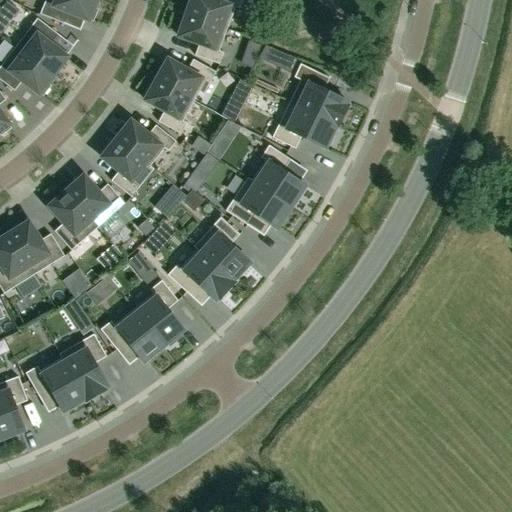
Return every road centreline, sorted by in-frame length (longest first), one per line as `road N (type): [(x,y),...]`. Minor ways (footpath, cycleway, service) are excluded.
road 1 (tertiary): [(247,407),(336,313),(407,208),(449,115),(478,0)]
road 2 (residential): [(212,369),(354,199),(407,76),(427,0)]
road 3 (residential): [(0,487),(113,439),(212,369)]
road 4 (residential): [(139,0),(89,98),(0,179)]
road 5 (tertiary): [(90,511),(247,407)]
